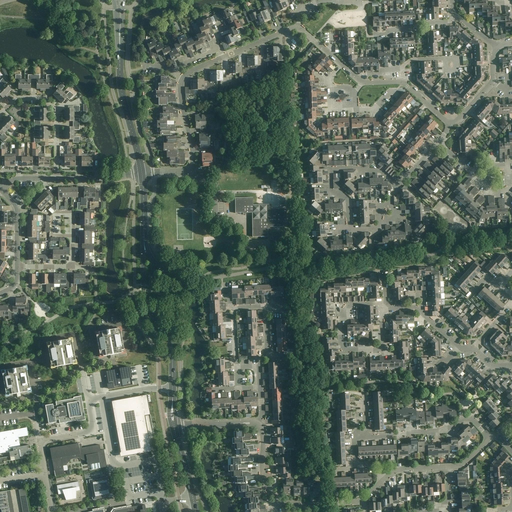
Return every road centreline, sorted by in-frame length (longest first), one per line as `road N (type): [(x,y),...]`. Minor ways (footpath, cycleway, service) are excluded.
road 1 (residential): [(386,303),(344,306),(341,351),(378,350),(381,314),(389,307)]
road 2 (unclassified): [(256,425),(263,484),(282,502),(360,500)]
road 3 (residential): [(182,78),(192,171),(142,173)]
road 4 (residential): [(349,229),(348,199),(331,193),(331,169),(377,169),(396,185)]
road 5 (residential): [(365,437),(436,431),(470,418),(489,438)]
road 6 (residential): [(57,179),(53,107),(22,97),(0,114)]
road 7 (tertiary): [(142,173),(119,48)]
road 8 (tertiary): [(143,235),(143,299),(172,349)]
road 9 (tertiary): [(172,349),(171,286),(143,235)]
